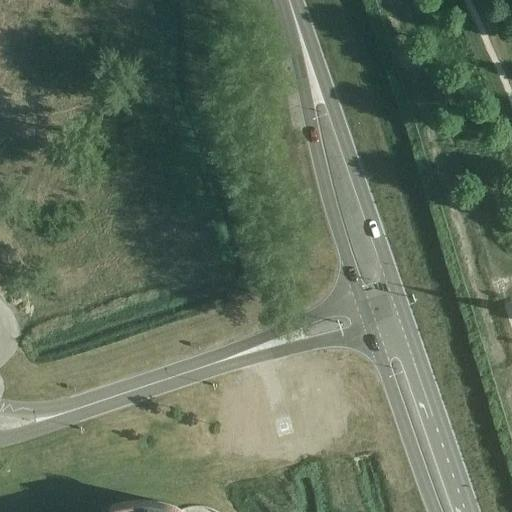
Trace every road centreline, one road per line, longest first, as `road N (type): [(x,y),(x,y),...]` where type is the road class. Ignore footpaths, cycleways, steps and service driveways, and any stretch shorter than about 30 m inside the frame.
road 1 (primary): [(395,303),(331,105),(303,52)]
road 2 (primary): [(303,52),(325,191),(361,299)]
road 3 (tertiary): [(53,419),(266,347)]
road 4 (primary): [(472,511),(395,303)]
road 5 (primary): [(369,327),(437,511)]
